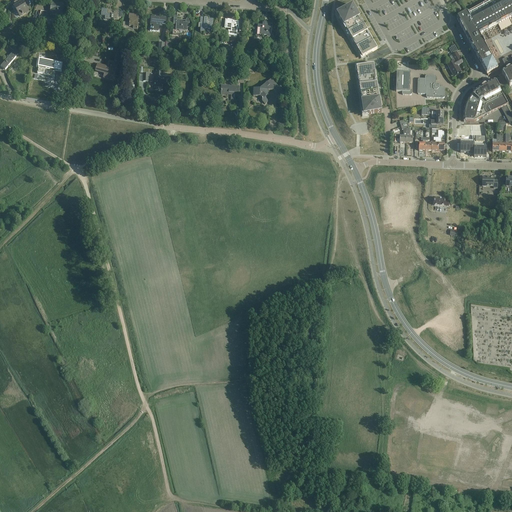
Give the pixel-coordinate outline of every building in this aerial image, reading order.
[(24,2),(23,0),(19,0),(14,3),(16,6),(14,7),(20,17),(22,15),(23,15),(28,11),(23,2),(24,2)] [(496,69),(498,68),(487,49),(482,39),(481,37),(480,35),(481,34),(511,17),(511,0),(490,0),(489,1),(474,9),(464,14),(457,18),(487,74),(495,70),(496,69)] [(457,2),(453,5),(457,12),(461,9),(457,2)] [(50,16),(62,18),(63,5),(52,4),(50,16)] [(377,49),(353,6),(338,15),(362,58),(377,49)] [(119,12),(115,12),(115,13),(114,13),(114,12),(113,12),(112,13),(111,13),(111,12),(111,10),(102,9),(101,15),(105,16),(105,19),(109,20),(111,21),(111,24),(114,24),(115,20),(118,20),(118,17),(119,12)] [(138,30),(138,20),(139,15),(129,15),(129,20),(130,20),(129,27),(126,26),(126,22),(123,22),(123,29),(138,30)] [(189,24),(190,20),(186,19),(186,24),(183,23),(183,22),(180,22),(179,21),(177,21),(177,16),(174,16),(172,35),(179,36),(180,31),(187,32),(188,24),(189,24)] [(165,25),(165,23),(166,18),(151,17),(150,31),(159,32),(159,25),(162,25),(162,24),(165,25)] [(213,26),(213,25),(213,20),(208,19),(200,18),(200,24),(199,24),(198,29),(201,29),(200,33),(205,34),(205,33),(213,34),(213,26)] [(238,30),(238,29),(239,24),(233,24),(233,20),(226,20),(225,25),(225,29),(229,29),(228,36),(236,37),(237,30),(238,30)] [(258,25),(257,36),(270,37),(270,33),(271,33),(271,30),(271,26),(270,26),(270,24),(263,23),(262,26),(258,25)] [(5,71),(12,62),(19,53),(15,50),(16,48),(9,42),(6,45),(14,51),(1,67),(5,71)] [(451,48),(449,49),(452,53),(452,55),(456,53),(457,52),(458,52),(455,46),(454,45),(452,46),(451,47),(451,48)] [(463,63),(460,58),(457,53),(450,57),(453,62),(447,66),(452,74),(453,74),(455,77),(462,73),(458,66),(463,63)] [(37,61),(36,68),(38,68),(38,74),(50,75),(54,76),(55,71),(61,72),(63,64),(55,63),(43,61),(39,60),(39,61),(37,61)] [(108,68),(103,66),(98,65),(96,71),(105,74),(104,78),(113,80),(117,64),(113,63),(112,68),(111,67),(110,68),(108,68)] [(374,64),(357,67),(357,68),(357,69),(357,71),(358,74),(358,75),(358,76),(358,77),(358,78),(358,79),(359,81),(359,82),(359,84),(359,86),(360,86),(360,89),(360,90),(360,91),(361,93),(361,96),(361,97),(361,98),(361,99),(362,100),(362,101),(362,104),(362,105),(363,109),(363,110),(364,112),(364,115),(364,116),(368,115),(372,115),(373,114),(374,114),(375,114),(381,113),(381,110),(374,64)] [(505,72),(502,73),(509,87),(511,85),(511,67),(511,69),(511,68),(505,72)] [(412,95),(412,90),(410,90),(410,72),(397,72),(396,92),(402,92),(402,95),(403,95),(411,96),(412,95)] [(171,83),(171,78),(171,76),(163,75),(163,73),(155,73),(155,90),(162,91),(163,83),(171,83)] [(118,84),(122,88),(128,81),(124,77),(118,84)] [(418,81),(417,94),(419,95),(426,95),(426,97),(427,98),(438,99),(443,99),(444,98),(445,89),(444,88),(439,88),(439,87),(439,85),(437,85),(436,85),(436,78),(435,77),(430,77),(426,77),(425,78),(425,80),(419,80),(418,81)] [(282,91),(271,80),(260,89),(254,89),(253,97),(260,98),(262,100),(262,102),(265,105),(268,102),(268,99),(264,94),(268,91),(274,91),(277,95),(282,91)] [(464,112),(463,117),(464,122),(474,122),(501,108),(510,124),(511,124),(511,115),(506,105),(508,104),(495,81),(487,85),(481,88),(481,89),(478,91),(477,89),(474,91),(471,94),(472,95),(469,99),(467,103),(465,108),(464,112)] [(238,93),(239,88),(239,87),(222,86),(221,95),(231,95),(231,101),(235,102),(235,93),(238,93)] [(40,104),(57,107),(58,101),(29,96),(28,102),(32,102),(40,104)] [(475,143),(463,143),(463,155),(475,155),(475,143)] [(488,146),(476,146),(476,158),(488,158),(488,146)] [(483,184),(482,187),(494,187),(494,189),(497,189),(498,181),(494,181),(494,179),(483,179),(483,184)]
